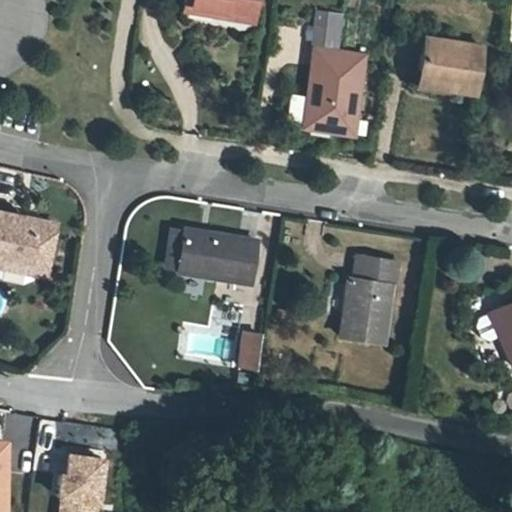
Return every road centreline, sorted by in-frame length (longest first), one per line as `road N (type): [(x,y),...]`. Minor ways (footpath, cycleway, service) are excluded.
road 1 (residential): [(511,447),(78,397)]
road 2 (residential): [(101,181),(511,229)]
road 3 (residential): [(78,397),(101,181)]
